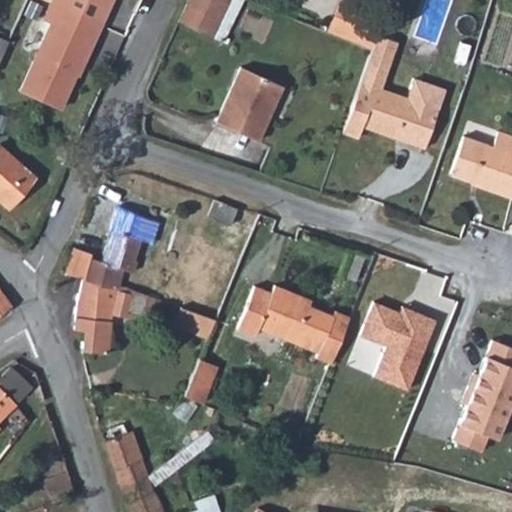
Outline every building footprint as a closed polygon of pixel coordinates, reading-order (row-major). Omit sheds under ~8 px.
[(29,84),(65,100),(80,66),(82,67),(98,32),(89,28),(96,12),(101,0),(112,0),(57,0),(52,13),(61,17),(47,48),(45,47),(29,84)] [(89,28),(98,32),(112,0),(101,0),(96,12),(89,28)] [(227,0),(190,0),(184,16),(212,29),(227,0)] [(227,36),(245,0),(227,0),(212,29),(227,36)] [(334,0),(332,0),(324,33),(372,48),(379,25),(384,14),(334,0)] [(363,130),(398,141),(399,136),(428,145),(445,89),(413,79),(406,100),(380,92),(398,31),(379,25),(372,48),(345,132),(361,137),(363,130)] [(0,58),(8,41),(0,37),(0,58)] [(284,79),(242,62),(219,118),(263,135),(284,79)] [(482,182),(481,186),(480,189),(511,198),(511,136),(497,132),(492,149),(463,140),(451,178),(475,185),(476,181),(482,182)] [(399,136),(398,141),(426,150),(428,145),(399,136)] [(34,171),(0,142),(0,191),(10,200),(34,171)] [(89,272),(123,284),(131,262),(138,265),(142,255),(150,257),(166,215),(125,199),(122,206),(106,201),(99,220),(115,226),(104,252),(97,250),(89,272)] [(253,225),(261,208),(241,199),(234,216),(253,225)] [(98,248),(79,242),(71,265),(89,272),(97,250),(98,248)] [(82,337),(108,336),(112,317),(118,295),(129,299),(134,288),(123,284),(89,272),(76,320),(85,323),(82,337)] [(0,316),(20,301),(4,280),(1,282),(0,279),(0,316)] [(317,353),(334,360),(354,311),(336,304),(334,311),(319,304),(318,308),(309,305),(311,301),(313,295),(277,279),(273,287),(256,280),(238,324),(257,332),(260,324),(319,349),(317,353)] [(153,313),(162,296),(150,292),(142,308),(153,313)] [(174,322),(207,334),(215,315),(181,303),(174,322)] [(372,303),(358,336),(385,348),(372,379),(406,393),(436,321),(401,306),(398,314),(372,303)] [(106,345),(108,336),(82,337),(82,339),(106,345)] [(511,347),(493,340),(451,442),(482,454),(488,441),(499,446),(511,414),(511,347)] [(200,349),(184,387),(203,395),(219,358),(200,349)] [(3,417),(21,399),(0,376),(0,425),(6,420),(3,417)] [(106,425),(119,464),(146,453),(136,425),(127,428),(124,419),(106,425)] [(146,453),(119,464),(135,508),(136,511),(157,511),(166,509),(146,453)] [(186,506),(187,511),(225,511),(222,494),(202,499),(202,503),(186,506)] [(285,511),(270,502),(263,511),(285,511)] [(468,511),(442,502),(438,511),(468,511)]
